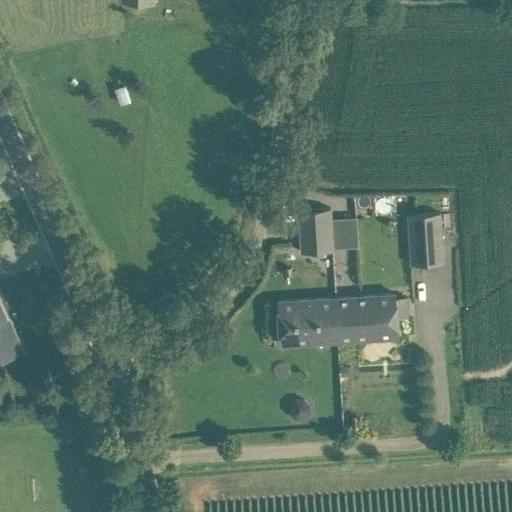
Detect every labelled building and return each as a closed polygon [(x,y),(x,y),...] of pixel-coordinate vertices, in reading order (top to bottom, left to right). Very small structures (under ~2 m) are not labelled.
[(302,251),(334,249),(331,207),(299,209),(302,251)] [(412,263),(443,261),(440,211),(408,213),(412,263)] [(12,320),(10,315),(0,293),(0,359),(1,360),(2,361),(25,351),(25,350),(20,339),(17,340),(9,321),(12,320)] [(281,343),(301,341),(397,336),(396,317),(395,298),(395,293),(278,300),(281,343)] [(396,317),(408,316),(407,297),(395,298),(396,317)] [(290,403),(290,411),(297,417),(305,417),(310,411),(309,402),(305,397),(296,398),(290,403)]
